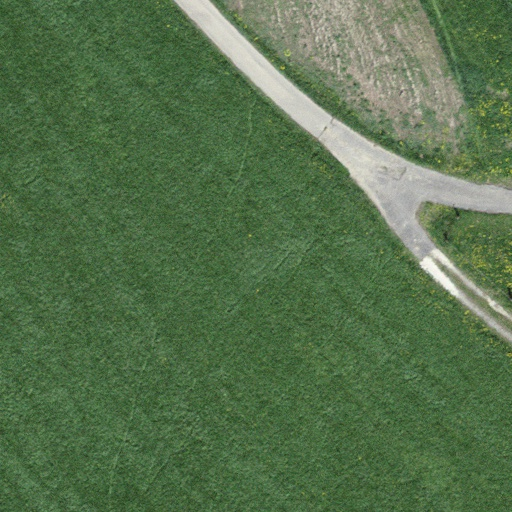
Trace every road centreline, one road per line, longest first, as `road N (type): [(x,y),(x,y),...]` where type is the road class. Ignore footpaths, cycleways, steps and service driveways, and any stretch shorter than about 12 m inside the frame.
road 1 (track): [(511,200),(372,168),(184,0)]
road 2 (track): [(372,168),(427,251),(511,326)]
